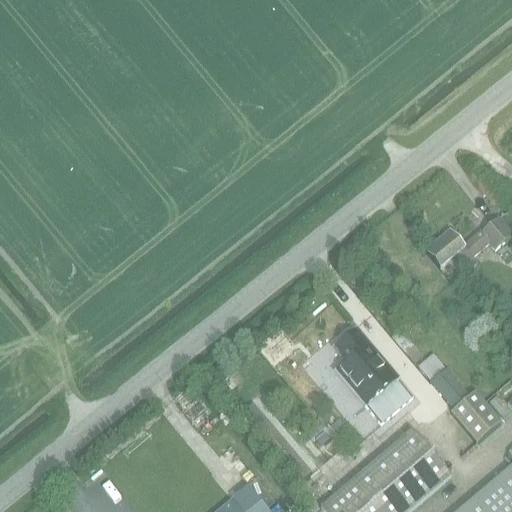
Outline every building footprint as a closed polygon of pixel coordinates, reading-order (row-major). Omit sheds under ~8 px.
[(450,234),(425,254),(440,271),(449,264),(459,276),(475,263),(472,260),(488,247),(494,254),(498,250),(511,237),(511,236),(498,220),(463,250),(450,234)] [(337,374),(373,418),(381,426),(412,400),(404,392),(355,334),(335,351),(347,365),(337,374)] [(454,412),(469,399),(446,371),(430,385),(454,412)] [(501,425),(487,409),(475,395),(451,416),(478,446),(501,425)] [(299,488),(311,478),(313,476),(252,405),(238,416),(299,488)] [(316,457),(337,438),(326,426),(305,445),(316,457)] [(413,434),(323,511),(415,511),(453,479),(413,434)] [(511,511),(511,469),(462,511),(511,511)] [(265,511),(248,491),(222,511),(265,511)]
